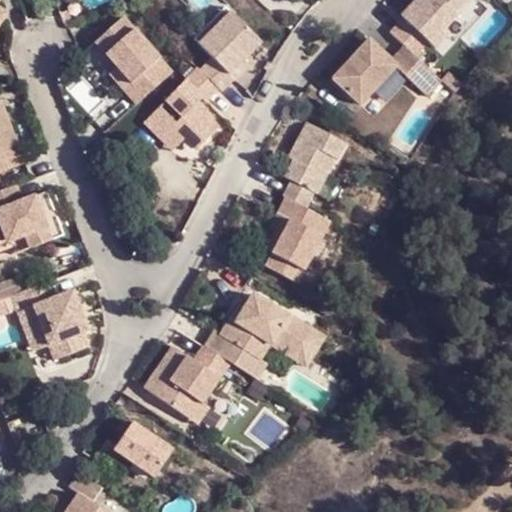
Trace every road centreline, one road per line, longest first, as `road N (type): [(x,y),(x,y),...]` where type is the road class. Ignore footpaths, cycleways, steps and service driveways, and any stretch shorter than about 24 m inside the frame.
road 1 (residential): [(361,0),(294,62),(137,328)]
road 2 (residential): [(39,55),(137,328)]
road 3 (residential): [(137,328),(22,511)]
